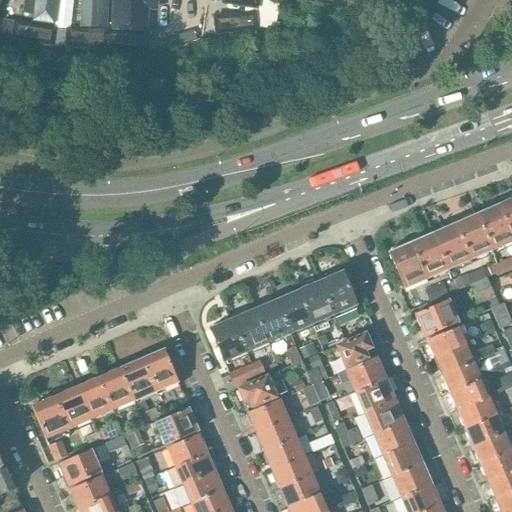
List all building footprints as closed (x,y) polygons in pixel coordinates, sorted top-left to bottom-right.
[(26,0),(25,12),(34,14),(32,21),(53,24),(56,0),(26,0)] [(81,0),(81,26),(105,27),(105,0),(81,0)] [(113,0),(113,28),(145,29),(146,8),(156,9),(155,0),(113,0)] [(254,14),(214,18),(215,34),(255,30),(254,14)] [(54,30),(15,23),(12,39),(51,45),(54,30)] [(106,48),(107,32),(67,30),(66,46),(106,48)] [(107,32),(106,48),(146,50),(147,34),(107,32)] [(511,239),(511,196),(508,199),(507,202),(497,206),(511,239)] [(485,211),(476,216),(491,252),(511,242),(511,239),(497,206),(497,207),(493,205),(487,208),(485,211)] [(447,271),(491,252),(476,216),(475,216),(471,215),(465,217),(463,221),(453,226),(450,224),(443,226),(442,230),(431,235),(447,271)] [(404,290),(447,271),(431,235),(423,239),(419,237),(413,239),(412,244),(401,248),(398,246),(392,249),(390,253),(388,254),(404,290)] [(511,258),(497,265),(500,273),(511,267),(511,258)] [(500,273),(497,265),(488,269),(492,277),(500,273)] [(328,279),(320,283),(333,315),(356,306),(341,274),(339,274),(336,273),(329,276),(328,279)] [(452,281),(453,282),(452,283),(456,292),(469,286),(470,286),(466,275),(452,281)] [(487,279),(479,282),(487,300),(486,301),(489,309),(498,305),(487,279)] [(470,286),(469,286),(477,305),(486,301),(487,300),(479,282),(470,286)] [(299,292),(298,292),(312,325),(333,315),(320,283),(310,287),(307,286),(300,289),(299,292)] [(442,283),(423,291),(429,303),(456,292),(452,283),(443,286),(442,283)] [(285,298),(276,302),(290,334),(312,325),(298,292),(295,294),(292,292),(286,295),(285,298)] [(424,337),(458,323),(448,299),(414,314),(424,337)] [(255,311),(254,311),(268,344),(290,334),(276,302),(266,306),(263,305),(256,308),(255,311)] [(241,317),(232,321),(246,353),(268,344),(254,311),(252,312),(249,311),(242,314),(241,317)] [(487,316),(478,320),(485,336),(494,333),(487,316)] [(246,353),(232,321),(223,325),(220,324),(212,327),(211,330),(209,331),(224,363),(234,359),(246,353)] [(433,357),(434,358),(440,356),(466,345),(458,327),(427,340),(430,346),(429,349),(432,357),(433,357)] [(511,328),(502,332),(509,349),(511,347),(511,328)] [(336,346),(345,366),(374,355),(370,346),(372,344),(369,336),(366,336),(365,333),(336,346)] [(305,344),(295,349),(300,361),(310,357),(305,344)] [(439,370),(442,376),(473,363),(478,361),(491,355),(491,356),(502,351),(501,348),(493,351),(490,345),(470,354),(466,345),(440,356),(434,358),(435,361),(434,362),(438,369),(439,370)] [(287,351),(286,353),(291,366),(300,362),(300,361),(295,349),(294,348),(287,351)] [(119,370),(132,402),(178,382),(164,350),(162,351),(159,349),(152,352),(153,355),(139,361),(137,359),(129,362),(129,365),(119,370)] [(491,355),(478,361),(481,366),(493,361),(491,356),(491,355)] [(316,369),(320,367),(316,357),(311,359),(310,357),(300,361),(300,362),(310,386),(312,386),(321,381),(316,369)] [(375,358),(337,374),(341,384),(349,380),(355,392),(385,379),(384,377),(386,374),(383,368),(379,367),(375,358)] [(251,365),(257,378),(264,375),(258,362),(251,365)] [(481,381),(473,363),(442,376),(445,383),(444,384),(447,392),(448,392),(449,394),(481,381)] [(257,378),(251,365),(228,375),(233,388),(257,378)] [(89,420),(132,402),(119,370),(118,370),(115,368),(108,371),(108,374),(96,379),(93,378),(86,381),(86,384),(76,388),(89,420)] [(277,371),(257,379),(236,388),(238,390),(236,393),(239,400),(242,400),(245,409),(285,392),(277,371)] [(511,376),(511,374),(498,380),(503,392),(511,387),(511,376)] [(355,392),(363,413),(394,400),(390,392),(392,390),(389,382),(386,382),(385,379),(355,392)] [(312,386),(319,403),(329,399),(321,381),(312,386)] [(489,398),(481,381),(449,394),(451,397),(450,398),(453,405),(454,405),(457,412),(489,398)] [(301,391),(308,408),(319,403),(312,386),(310,386),(310,387),(301,391)] [(89,420),(76,388),(74,389),(72,387),(64,390),(64,393),(52,398),(50,396),(43,399),(43,402),(31,407),(46,439),(89,420)] [(496,415),(489,398),(457,412),(460,420),(460,421),(462,427),(463,427),(464,429),(496,415)] [(286,419),(278,400),(247,413),(248,416),(246,417),(250,425),(252,425),(255,432),(286,419)] [(363,413),(372,434),(403,421),(402,419),(404,416),(401,410),(398,409),(394,400),(363,413)] [(323,406),(331,424),(339,420),(332,402),(323,406)] [(138,415),(142,422),(158,416),(154,408),(138,415)] [(154,422),(164,445),(196,432),(192,422),(193,420),(190,412),(187,412),(186,408),(154,422)] [(309,411),(314,424),(321,421),(316,408),(309,411)] [(504,433),(496,415),(464,429),(467,435),(466,436),(468,439),(469,439),(472,447),(504,433)] [(294,438),(286,419),(255,432),(256,434),(254,436),(258,444),(260,444),(263,451),(294,438)] [(372,434),(382,455),(412,442),(408,434),(410,431),(407,424),(404,424),(403,421),(372,434)] [(104,430),(107,438),(115,434),(112,426),(104,430)] [(342,427),(334,430),(341,448),(350,444),(342,427)] [(136,432),(125,437),(131,450),(141,446),(136,432)] [(511,451),(504,433),(472,447),(475,454),(474,455),(478,463),(479,463),(480,465),(511,451)] [(197,435),(166,448),(174,466),(205,453),(204,451),(206,448),(203,443),(200,442),(197,435)] [(125,444),(122,437),(103,444),(107,452),(125,444)] [(302,456),(294,438),(263,451),(264,453),(263,455),(266,462),(268,462),(271,469),(302,456)] [(321,439),(309,444),(313,452),(324,447),(321,439)] [(47,447),(53,462),(67,457),(60,441),(47,447)] [(382,455),(391,477),(421,464),(420,462),(422,459),(419,453),(416,453),(412,442),(382,455)] [(57,464),(58,467),(57,467),(61,476),(62,476),(67,487),(100,473),(90,450),(57,464)] [(511,452),(511,451),(480,465),(481,467),(480,468),(484,477),(485,477),(488,483),(511,472),(511,452)] [(174,466),(182,485),(213,471),(212,469),(214,467),(211,461),(208,460),(205,453),(174,466)] [(310,475),(302,456),(271,469),(272,472),(270,473),(274,481),(277,481),(280,488),(310,475)] [(360,465),(363,464),(360,457),(348,462),(351,469),(359,465),(360,465)] [(145,458),(134,462),(142,480),(153,476),(145,458)] [(132,464),(116,471),(120,479),(135,472),(132,464)] [(391,477),(400,497),(430,484),(426,475),(428,473),(425,466),(422,466),(421,464),(391,477)] [(365,479),(360,465),(359,465),(351,469),(357,483),(365,479)] [(0,493),(11,489),(8,482),(3,470),(0,471),(0,470),(0,493)] [(345,470),(334,475),(339,485),(349,480),(345,470)] [(182,485),(190,503),(221,489),(220,487),(222,485),(219,479),(216,478),(213,471),(182,485)] [(511,472),(488,483),(491,490),(490,491),(493,498),(494,498),(495,500),(511,492),(511,472)] [(319,494),(310,475),(280,488),(281,491),(279,492),(282,500),(285,500),(288,507),(319,494)] [(107,494),(100,476),(68,490),(72,498),(70,499),(73,506),(75,506),(76,508),(107,494)] [(152,478),(144,481),(150,495),(158,491),(152,478)] [(139,482),(125,488),(125,489),(128,496),(142,490),(139,482)] [(400,497),(406,511),(423,511),(439,505),(438,503),(440,501),(437,494),(434,494),(430,484),(400,497)] [(360,490),(367,507),(378,502),(371,486),(360,490)] [(190,503),(193,511),(219,511),(229,508),(228,505),(229,503),(226,496),(224,496),(221,489),(190,503)] [(0,509),(1,511),(4,511),(18,506),(12,492),(0,497),(0,509)] [(354,492),(334,501),(337,509),(357,500),(354,492)] [(511,511),(511,492),(495,500),(496,502),(495,504),(499,511),(511,511)] [(115,511),(107,494),(76,508),(77,511),(115,511)] [(326,511),(319,494),(288,507),(289,509),(287,511),(326,511)] [(166,511),(161,498),(152,501),(156,511),(166,511)]
